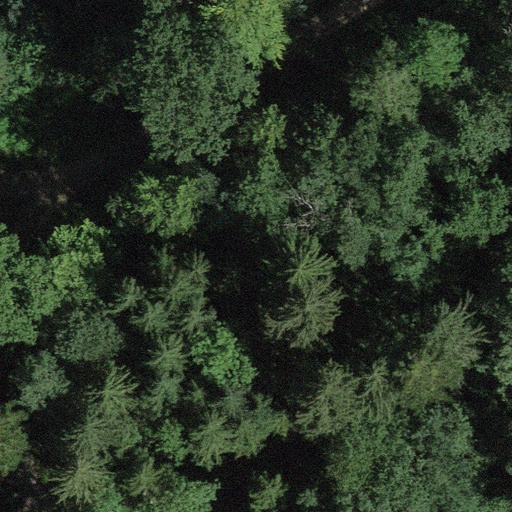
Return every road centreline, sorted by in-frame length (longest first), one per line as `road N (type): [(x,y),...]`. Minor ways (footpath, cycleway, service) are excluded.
road 1 (track): [(0,164),(79,166),(361,0)]
road 2 (track): [(79,166),(0,362)]
road 3 (track): [(0,394),(59,511)]
